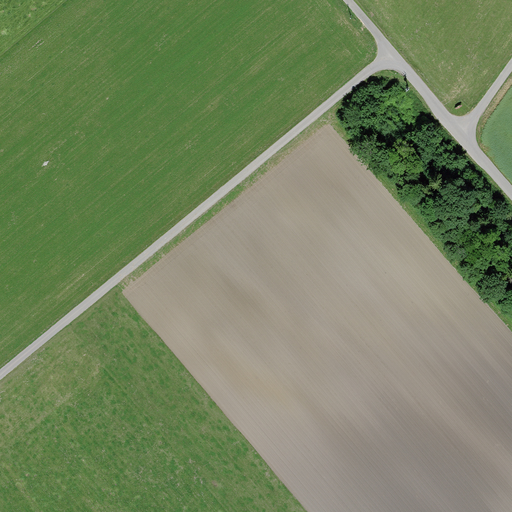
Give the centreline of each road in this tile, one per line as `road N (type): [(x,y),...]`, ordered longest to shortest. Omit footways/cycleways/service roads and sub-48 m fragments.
road 1 (track): [(0,374),(391,51)]
road 2 (track): [(391,51),(511,192)]
